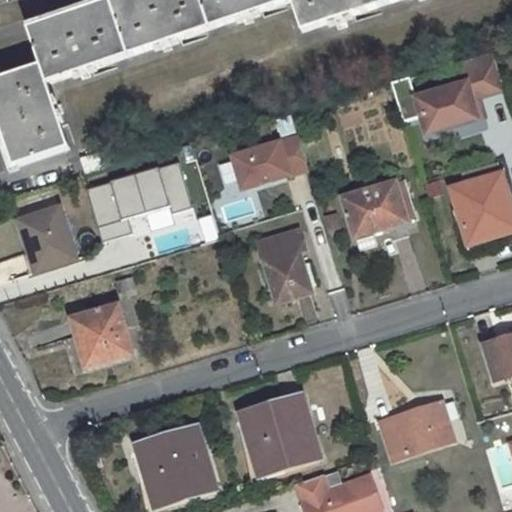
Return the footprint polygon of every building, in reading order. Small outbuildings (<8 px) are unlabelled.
[(68,150),(60,123),(66,121),(63,114),(61,106),(58,107),(55,98),(52,99),(47,85),(73,76),(74,81),(80,79),(81,82),(90,80),(88,75),(92,74),(91,70),(153,49),(155,54),(161,52),(162,55),(170,53),(168,49),(175,46),(173,42),(237,21),(238,26),(245,23),(246,27),(255,24),(254,21),(260,18),(259,13),(292,3),(301,34),(327,24),(329,29),(336,26),(337,31),(346,28),(345,24),(352,21),(351,17),(401,0),(410,0),(411,2),(415,0),(419,0),(420,4),(429,0),(116,0),(27,30),(40,67),(0,80),(0,127),(14,169),(68,150)] [(408,80),(392,85),(404,124),(419,120),(408,80)] [(297,134),(227,153),(237,193),(308,174),(297,134)] [(106,154),(82,160),(87,174),(109,167),(106,154)] [(183,154),(159,161),(165,176),(187,169),(183,154)] [(496,156),(462,165),(468,187),(502,177),(496,156)] [(468,187),(452,191),(469,246),(505,236),(503,230),(511,227),(511,208),(502,177),(468,187)] [(403,182),(343,201),(355,238),(357,237),(370,234),(391,228),(405,224),(415,221),(403,182)] [(58,209),(18,221),(35,273),(75,259),(58,209)] [(405,224),(391,228),(395,241),(409,237),(405,224)] [(277,304),(311,295),(299,255),(306,253),(301,234),(260,245),(277,304)] [(370,234),(357,237),(361,251),(375,247),(370,234)] [(132,278),(116,282),(119,293),(135,288),(132,278)] [(118,309),(74,322),(88,370),(132,356),(118,309)] [(511,337),(484,346),(494,382),(511,376),(511,337)] [(303,402),(243,420),(252,450),(259,476),(320,457),(303,402)] [(398,421),(382,426),(395,463),(455,443),(443,405),(397,418),(398,421)] [(199,433),(139,451),(149,482),(156,506),(215,489),(199,433)] [(252,450),(244,453),(253,487),(322,466),(320,457),(259,476),(252,450)] [(324,476),(297,486),(303,501),(330,492),(324,476)] [(330,492),(303,501),(306,511),(384,511),(371,476),(330,492)] [(149,482),(139,485),(147,511),(168,511),(218,498),(215,489),(156,506),(149,482)]
